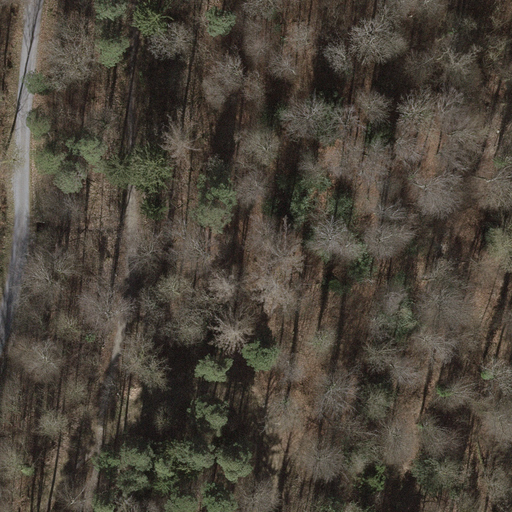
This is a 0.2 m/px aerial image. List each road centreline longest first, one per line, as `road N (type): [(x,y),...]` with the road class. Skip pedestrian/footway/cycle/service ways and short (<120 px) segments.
road 1 (track): [(269,511),(275,469),(262,421),(237,400),(208,393),(170,401),(97,439),(40,511)]
road 2 (track): [(0,334),(20,241),(35,0)]
road 3 (track): [(388,511),(511,256)]
